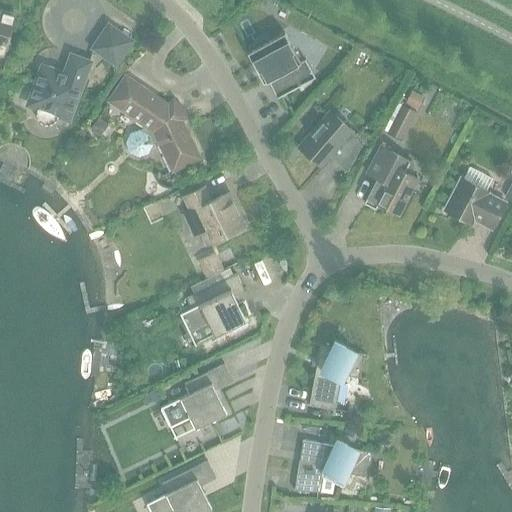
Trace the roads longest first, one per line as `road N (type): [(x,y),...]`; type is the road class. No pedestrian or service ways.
road 1 (residential): [(154,0),(204,61),(322,252)]
road 2 (residential): [(322,252),(301,277),(275,352),(254,511)]
road 3 (residential): [(322,252),(408,248),(511,283)]
